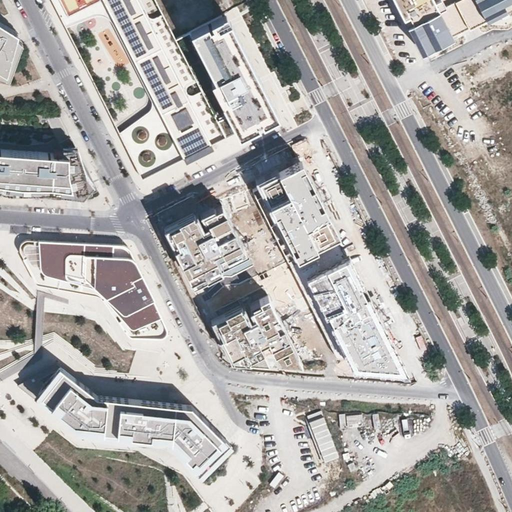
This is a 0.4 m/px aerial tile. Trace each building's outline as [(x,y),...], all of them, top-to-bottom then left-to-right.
[(216,149),(214,144),(229,137),(178,37),(158,0),(53,0),(67,25),(85,17),(96,13),(103,12),(112,13),(156,100),(153,106),(142,116),(117,133),(142,179),(185,157),(188,163),(216,149)] [(511,0),(452,0),(442,5),(439,0),(396,0),(402,12),(423,50),(511,3),(511,0)] [(209,80),(237,133),(263,120),(264,122),(275,116),(273,114),(275,113),(270,102),(223,12),(188,30),(213,78),(209,80)] [(0,70),(8,76),(20,36),(0,23),(0,70)] [(0,182),(23,186),(61,188),(82,191),(92,179),(83,165),(80,152),(0,147),(0,182)] [(308,157),(314,176),(328,172),(322,153),(308,157)] [(339,239),(301,162),(277,173),(259,182),(271,206),(297,260),(339,239)] [(196,212),(163,228),(193,287),(249,260),(221,205),(198,216),(196,212)] [(357,364),(404,368),(339,239),(297,260),(349,364),(357,364)] [(38,240),(31,240),(25,241),(22,244),(21,247),(21,251),(35,280),(40,284),(92,294),(99,296),(103,299),(107,305),(129,337),(133,339),(163,339),(167,337),(168,334),(168,330),(163,319),(155,302),(139,272),(135,264),(133,261),(130,256),(128,252),(125,249),(120,248),(38,240)] [(245,301),(209,319),(230,360),(302,364),(267,295),(247,305),(245,301)] [(203,481),(232,446),(191,405),(97,394),(58,362),(17,384),(81,434),(167,444),(203,481)] [(446,418),(387,409),(319,440),(350,507),(375,497),(455,441),(446,418)]
